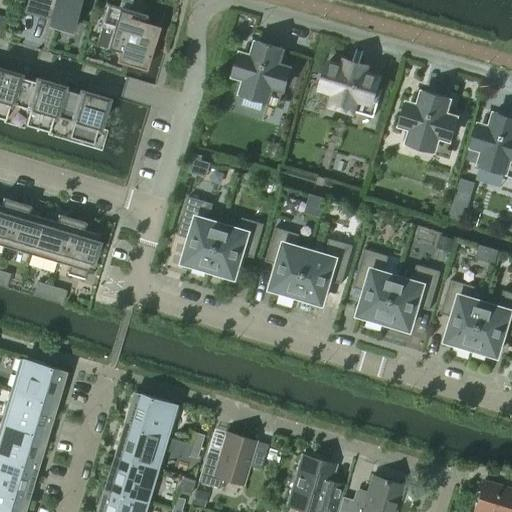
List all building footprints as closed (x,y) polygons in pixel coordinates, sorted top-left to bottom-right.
[(29,0),(26,11),(56,20),(54,27),(71,32),(80,0),(29,0)] [(107,6),(95,45),(118,51),(116,57),(127,60),(125,64),(126,64),(145,70),(147,65),(149,65),(154,50),(151,49),(152,47),(155,38),(158,26),(141,21),(142,16),(107,6)] [(240,51),(233,74),(246,78),(242,92),(267,100),(272,84),(284,88),(290,67),(278,64),(282,48),(257,41),(253,55),(240,51)] [(336,91),(332,104),(374,116),(382,90),(376,88),(380,77),(362,72),(364,65),(359,63),(363,51),(356,49),(352,61),(348,60),(345,67),(328,62),(320,86),(336,91)] [(0,118),(4,120),(9,104),(8,103),(17,75),(18,76),(18,74),(0,68),(0,118)] [(37,81),(18,76),(17,75),(8,103),(9,104),(29,109),(25,125),(48,132),(53,116),(52,115),(61,87),(62,88),(62,86),(38,79),(37,81)] [(81,94),(62,88),(61,87),(52,115),(53,116),(73,122),(69,137),(93,144),(106,98),(82,91),(81,94)] [(406,101),(399,124),(413,128),(409,142),(433,149),(438,134),(451,138),(457,117),(444,113),(449,98),(424,90),(420,105),(406,101)] [(471,145),(467,159),(505,171),(510,155),(511,155),(511,116),(499,113),(496,111),(491,126),(478,122),(471,145)] [(200,144),(216,149),(219,137),(203,133),(200,144)] [(346,178),(358,182),(363,164),(354,161),(350,163),(346,178)] [(459,181),(448,216),(462,221),(472,185),(459,181)] [(190,266),(208,272),(222,224),(208,220),(213,203),(189,196),(177,234),(191,238),(184,261),(191,263),(190,266)] [(0,244),(3,245),(16,201),(2,197),(1,198),(2,198),(0,204),(0,244)] [(31,253),(41,216),(27,212),(29,207),(30,207),(30,205),(16,201),(3,245),(31,253)] [(58,261),(71,218),(57,214),(57,215),(55,220),(41,216),(31,253),(58,261)] [(236,228),(222,224),(208,272),(226,277),(227,274),(234,276),(241,253),(254,257),(264,223),(240,216),(236,228)] [(85,222),(71,218),(58,261),(69,265),(67,271),(66,273),(84,278),(89,262),(90,262),(91,261),(90,260),(96,243),(96,241),(95,241),(98,233),(83,229),(84,223),(85,223),(85,222)] [(278,293),(296,298),(310,250),(296,246),(299,234),(275,226),(265,261),(278,265),(272,287),(279,289),(278,293)] [(453,239),(440,235),(436,246),(450,250),(453,239)] [(324,255),(310,250),(296,298),(313,303),(314,300),(322,302),(328,279),(342,283),(353,245),(329,237),(324,255)] [(366,319),(383,324),(397,276),(383,272),(388,255),(364,248),(353,287),(366,291),(359,313),(367,315),(366,319)] [(412,281),(397,276),(383,324),(401,329),(402,326),(409,328),(416,306),(429,309),(441,271),(417,263),(412,281)] [(9,273),(0,270),(0,285),(5,287),(9,273)] [(453,345),(471,350),(485,303),(471,298),(475,286),(451,278),(440,313),(454,317),(447,339),(454,341),(453,345)] [(33,295),(47,299),(51,285),(37,281),(33,295)] [(64,289),(51,285),(47,299),(60,303),(64,289)] [(499,307),(485,303),(471,350),(489,355),(490,352),(497,354),(504,332),(511,334),(511,291),(504,290),(499,307)] [(19,358),(10,389),(49,401),(58,368),(29,359),(28,361),(19,358)] [(49,401),(10,389),(0,420),(0,421),(39,433),(49,401)] [(139,392),(129,425),(169,437),(178,406),(168,403),(169,401),(139,392)] [(39,433),(0,421),(0,456),(29,465),(39,433)] [(120,457),(159,469),(169,437),(129,425),(120,457)] [(255,440),(225,431),(217,457),(206,454),(198,481),(219,487),(222,477),(242,484),(255,440)] [(195,432),(191,444),(200,446),(204,435),(195,432)] [(197,458),(200,446),(191,444),(188,456),(197,458)] [(335,464),(302,454),(286,505),(309,511),(308,511),(333,511),(342,484),(330,480),(335,464)] [(29,465),(0,456),(0,491),(20,497),(29,465)] [(110,489),(149,501),(159,469),(120,457),(110,489)] [(403,485),(371,475),(366,493),(361,492),(355,494),(354,500),(342,496),(336,511),(394,511),(398,501),(401,499),(403,491),(402,488),(403,485)] [(193,480),(183,477),(178,491),(189,494),(193,480)] [(475,503),(472,511),(511,511),(511,490),(482,481),(479,490),(476,491),(473,495),(473,500),(475,503)] [(103,511),(145,511),(149,501),(110,489),(103,511)] [(207,493),(196,489),(192,503),(203,507),(207,493)] [(0,511),(15,511),(20,497),(0,491),(0,511)] [(176,496),(172,508),(181,511),(184,499),(176,496)]
